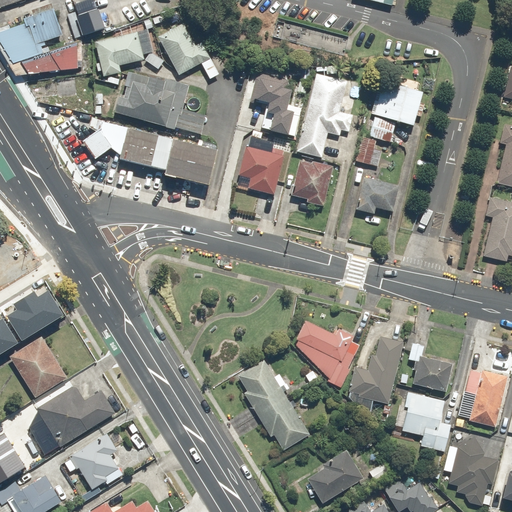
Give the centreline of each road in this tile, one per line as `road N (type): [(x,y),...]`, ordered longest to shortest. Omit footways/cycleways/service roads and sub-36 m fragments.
road 1 (residential): [(511,311),(189,230)]
road 2 (primary): [(101,277),(242,511)]
road 3 (residential): [(59,214),(139,215),(189,230)]
